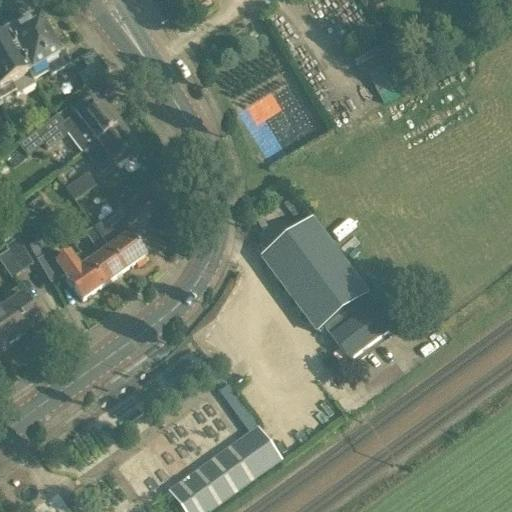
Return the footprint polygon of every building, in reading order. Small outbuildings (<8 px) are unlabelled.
[(58,57),(35,19),(5,37),(32,83),(47,74),(50,79),(70,67),(63,54),(58,57)] [(5,37),(0,39),(0,100),(0,101),(16,92),(18,96),(34,86),(32,83),(5,37)] [(82,63),(87,71),(93,80),(103,74),(93,56),(82,63)] [(74,117),(39,143),(34,136),(11,156),(19,165),(42,147),(46,152),(67,136),(82,155),(93,147),(119,127),(118,128),(103,108),(104,108),(103,107),(100,109),(94,101),(74,116),(74,117)] [(48,122),(44,114),(35,119),(40,127),(48,122)] [(119,127),(93,147),(99,154),(101,152),(112,166),(113,165),(116,169),(127,161),(124,157),(135,148),(134,147),(134,148),(119,128),(119,127)] [(73,204),(95,188),(86,175),(64,191),(73,204)] [(16,240),(6,223),(0,227),(0,240),(4,247),(16,240)] [(315,224),(263,262),(316,335),(325,329),(364,301),(369,298),(315,224)] [(104,243),(103,242),(93,229),(93,228),(83,235),(93,250),(104,243)] [(116,245),(107,251),(123,274),(144,259),(145,260),(145,259),(129,235),(116,245)] [(7,253),(22,273),(32,266),(17,240),(4,249),(7,253)] [(107,251),(87,266),(103,289),(123,274),(107,251)] [(22,273),(7,253),(0,257),(0,265),(11,281),(22,273)] [(103,289),(87,266),(80,271),(69,256),(55,265),(49,256),(38,263),(51,285),(62,277),(77,297),(82,304),(83,303),(103,289)] [(0,312),(0,317),(17,342),(28,334),(33,340),(44,332),(15,291),(4,299),(9,306),(0,312)] [(364,301),(325,329),(350,363),(389,335),(364,301)] [(17,342),(0,317),(0,358),(7,354),(5,350),(17,342)] [(213,511),(280,464),(255,429),(247,435),(166,494),(179,511),(213,511)]
